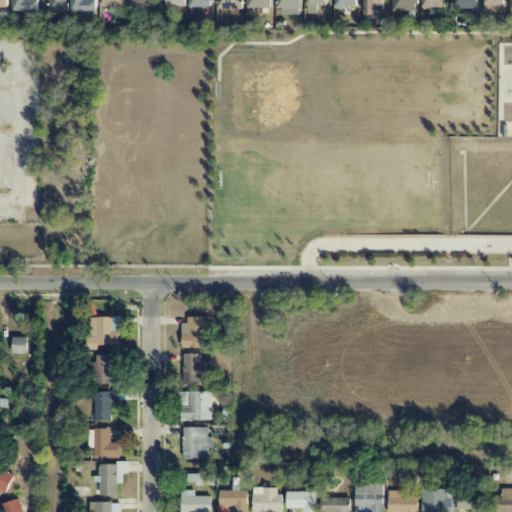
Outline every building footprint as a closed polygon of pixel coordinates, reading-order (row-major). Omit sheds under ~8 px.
[(0,0),(0,8),(9,8),(9,0),(0,0)] [(14,0),(15,11),(23,11),(23,15),(38,15),(37,0),(14,0)] [(68,0),(49,0),(50,12),(68,12),(68,0)] [(98,0),(72,0),(72,14),(98,15),(98,0)] [(211,0),(190,0),(191,9),(212,9),(211,0)] [(219,0),(219,10),(245,10),(244,0),(219,0)] [(248,0),(249,9),(273,9),(272,0),(248,0)] [(303,9),(302,0),(278,0),(279,9),(303,9)] [(337,0),(337,8),(359,8),(358,0),(337,0)] [(394,0),(395,12),(420,11),(419,0),(394,0)] [(445,0),(424,0),(424,8),(445,8),(445,0)] [(478,9),(477,0),(454,0),(454,9),(478,9)] [(204,347),(204,332),(210,332),(210,317),(183,318),(184,348),(204,347)] [(27,338),(12,338),(12,355),(28,354),(27,338)] [(201,355),(185,354),(183,385),(201,386),(201,380),(212,380),(213,362),(201,361),(201,355)] [(112,356),(97,356),(97,364),(91,363),(90,384),(112,384),(112,356)] [(96,422),(112,421),(112,404),(120,404),(120,392),(95,393),(96,422)] [(181,421),(213,420),(212,392),(180,393),(181,421)] [(183,459),(209,460),(209,448),(213,448),(213,438),(209,438),(209,428),(184,428),(183,459)] [(89,429),(88,448),(95,448),(94,458),(119,459),(119,443),(111,443),(111,430),(89,429)] [(95,496),(118,496),(118,484),(123,484),(124,474),(129,474),(129,465),(95,465),(95,496)] [(0,490),(6,494),(15,476),(0,468),(0,490)] [(202,475),(188,475),(188,484),(202,485),(202,475)] [(355,511),(383,511),(384,485),(356,485),(355,511)] [(253,511),(281,511),(281,488),(253,488),(253,511)] [(491,511),(511,511),(511,489),(501,489),(501,496),(491,497),(491,511)] [(446,490),(422,490),(422,511),(452,511),(452,499),(446,499),(446,490)] [(212,511),(212,497),(196,497),(196,491),(182,491),(181,511),(212,511)] [(220,491),(220,507),(235,507),(235,511),(248,511),(249,491),(220,491)] [(388,511),(418,511),(419,496),(406,496),(406,491),(389,491),(388,511)] [(316,511),(317,493),(287,492),(287,509),(303,509),(303,511),(316,511)] [(471,510),(471,511),(487,511),(487,494),(458,495),(459,510),(471,510)] [(320,511),(350,511),(351,499),(321,498),(320,511)] [(1,504),(2,511),(23,511),(21,500),(1,504)] [(112,511),(113,503),(91,503),(90,511),(112,511)]
